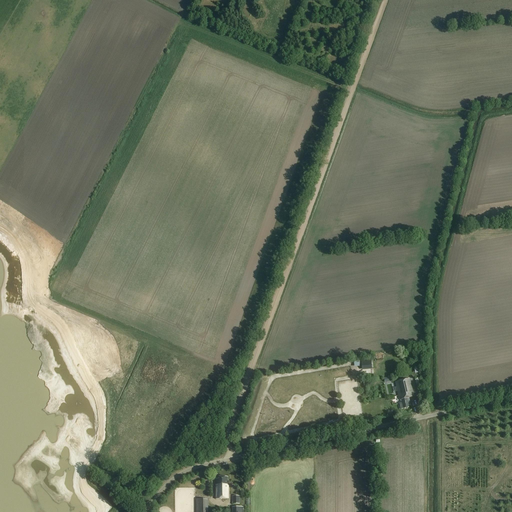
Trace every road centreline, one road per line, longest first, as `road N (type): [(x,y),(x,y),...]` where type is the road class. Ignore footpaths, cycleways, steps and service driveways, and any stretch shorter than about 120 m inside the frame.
road 1 (track): [(231,457),(231,419),(383,0)]
road 2 (tertiary): [(145,511),(171,479),(198,465),(511,397)]
